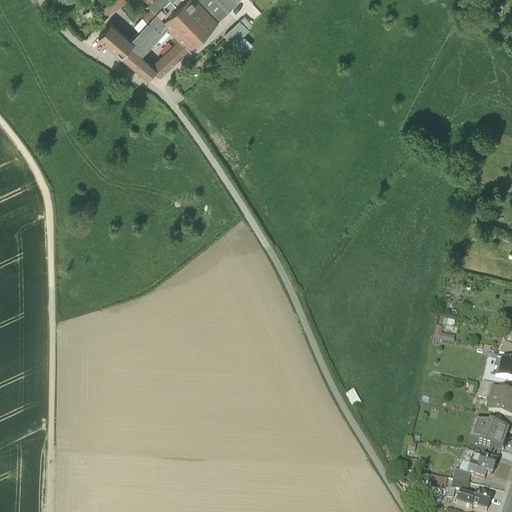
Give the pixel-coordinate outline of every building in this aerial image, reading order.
[(128,0),(115,0),(98,11),(103,17),(128,0)] [(170,0),(158,13),(157,14),(164,20),(185,0),(170,0)] [(194,0),(185,0),(164,20),(180,37),(182,39),(190,47),(216,22),(194,0)] [(266,0),(263,0),(257,7),(262,12),(270,3),(266,0)] [(155,11),(146,20),(148,23),(157,14),(158,13),(155,11)] [(144,19),(135,26),(140,31),(131,40),(134,43),(122,56),(147,78),(154,71),(154,70),(140,56),(170,27),(164,20),(157,14),(148,23),(146,20),(144,19)] [(240,18),(227,32),(237,41),(250,28),(240,18)] [(131,40),(111,23),(99,36),(122,56),(134,43),(131,40)] [(177,44),(158,63),(154,70),(154,71),(159,76),(190,47),(182,39),(177,44)] [(444,318),(442,329),(453,332),(456,320),(444,318)] [(441,332),(442,327),(436,325),(433,338),(454,343),(456,336),(441,332)] [(511,363),(497,360),(495,369),(497,370),(495,378),(511,381),(511,363)] [(494,385),(482,382),(478,398),(489,401),(492,391),(494,385)] [(511,396),(492,391),(489,401),(493,402),(491,413),(504,417),(511,418),(511,396)] [(511,418),(504,417),(503,423),(511,425),(511,418)] [(489,427),(476,423),(469,442),(500,452),(507,431),(490,425),(489,427)] [(496,463),(465,453),(459,472),(468,475),(484,481),(486,475),(491,477),(496,463)] [(459,472),(455,471),(453,481),(466,483),(468,475),(459,472)] [(466,483),(453,481),(451,489),(466,492),(468,484),(466,483)] [(490,498),(476,494),(474,499),(458,494),(454,506),(470,511),(471,507),(486,511),(490,498)]
